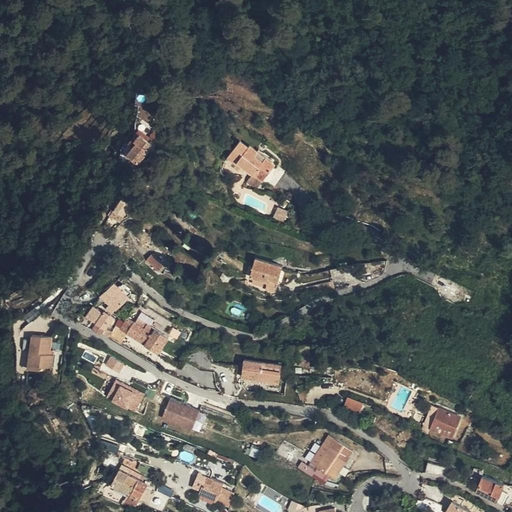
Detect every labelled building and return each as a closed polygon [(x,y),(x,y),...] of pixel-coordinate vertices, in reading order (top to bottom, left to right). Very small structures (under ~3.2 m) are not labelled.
[(126,154),(131,158),(136,151),(145,139),(142,137),(134,130),(129,137),(131,138),(122,151),(126,154)] [(249,146),(241,140),(228,156),(237,163),(238,161),(263,180),(276,163),(266,156),(263,160),(256,154),(259,150),(250,144),(249,146)] [(116,193),(111,203),(119,208),(120,208),(125,197),(116,193)] [(119,208),(111,203),(110,203),(106,210),(115,214),(119,208)] [(161,263),(148,252),(142,259),(156,270),(161,263)] [(256,256),(250,274),(267,280),(266,282),(276,285),(282,264),(256,256)] [(98,293),(112,308),(119,301),(125,295),(110,281),(98,293)] [(327,287),(304,286),(304,294),(326,295),(327,287)] [(93,320),(100,309),(96,307),(89,317),(93,320)] [(93,320),(101,326),(103,324),(109,315),(100,309),(93,320)] [(123,316),(116,328),(123,332),(154,352),(164,335),(143,321),(140,327),(123,316)] [(98,331),(101,326),(93,320),(89,327),(98,332),(98,331)] [(178,323),(172,320),(166,331),(173,335),(173,333),(181,337),(184,331),(176,327),(178,323)] [(101,326),(98,331),(105,335),(109,328),(103,324),(101,326)] [(109,328),(105,335),(116,342),(123,332),(116,328),(110,324),(109,328)] [(30,362),(35,363),(37,355),(40,347),(43,342),(35,336),(38,332),(41,329),(32,327),(29,346),(32,347),(30,362)] [(37,355),(35,363),(49,366),(52,349),(48,348),(51,331),(41,329),(38,332),(35,336),(43,342),(40,347),(37,355)] [(306,350),(310,349),(310,343),(300,345),(295,345),(297,356),(298,364),(307,362),(306,350)] [(289,346),(283,346),(284,357),(291,356),(297,356),(295,345),(293,345),(289,346)] [(239,374),(249,376),(258,378),(275,381),(279,364),(242,357),(239,374)] [(137,413),(145,392),(114,380),(106,400),(137,413)] [(200,411),(171,399),(163,418),(192,431),(200,411)] [(349,416),(353,419),(359,409),(344,400),(337,411),(340,413),(349,416)] [(420,427),(429,406),(425,405),(416,425),(420,427)] [(450,414),(429,406),(420,427),(441,436),(450,414)] [(345,446),(319,432),(302,462),(328,477),(345,446)] [(258,459),(261,450),(249,446),(246,454),(258,459)] [(116,462),(115,465),(134,475),(137,471),(117,461),(116,462)] [(426,472),(442,475),(443,466),(427,464),(426,472)] [(109,476),(107,480),(114,485),(120,488),(126,491),(134,475),(115,465),(109,476)] [(495,480),(475,472),(471,482),(485,487),(484,489),(492,492),(495,480)] [(192,489),(210,495),(215,484),(216,480),(199,473),(192,489)] [(123,496),(131,500),(133,500),(136,496),(141,499),(147,488),(145,486),(147,482),(134,475),(126,491),(123,496)] [(485,487),(471,482),(467,488),(488,497),(492,492),(484,489),(485,487)] [(227,489),(215,484),(210,495),(224,501),(227,489)] [(114,485),(111,490),(118,493),(120,488),(114,485)] [(149,489),(147,488),(141,499),(143,500),(149,489)] [(208,500),(210,495),(192,489),(191,493),(208,500)] [(446,498),(466,509),(470,502),(450,491),(446,498)] [(377,494),(367,493),(366,507),(376,506),(377,494)] [(123,496),(120,501),(128,505),(131,500),(123,496)] [(432,511),(436,503),(418,496),(414,507),(427,511),(432,511)] [(300,503),(289,497),(285,505),(297,510),(300,503)] [(446,498),(445,497),(438,510),(442,511),(466,511),(468,509),(466,509),(446,498)]
